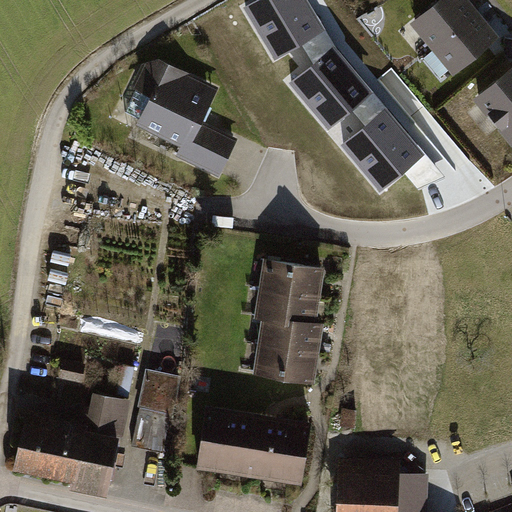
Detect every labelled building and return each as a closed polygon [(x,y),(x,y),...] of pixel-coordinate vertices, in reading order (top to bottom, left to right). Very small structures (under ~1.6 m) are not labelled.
[(304,0),(260,0),(270,16),(262,21),(279,50),(304,36),(319,61),(334,49),(304,0)] [(436,44),(475,12),(464,0),(441,0),(417,21),(436,44)] [(436,44),(455,67),(494,35),(475,12),(436,44)] [(319,61),(305,73),(317,87),(309,94),(331,120),(353,102),(371,123),(386,111),(334,49),(319,61)] [(185,74),(161,63),(147,67),(138,85),(139,85),(127,111),(143,119),(143,121),(187,142),(182,153),(218,171),(234,140),(198,122),(209,98),(180,83),(185,74)] [(511,69),(480,96),(511,135),(511,69)] [(357,135),(369,149),(361,155),(384,182),(405,164),(423,185),(438,173),(386,111),(371,123),(357,135)] [(321,267),(268,259),(264,287),(317,295),(321,267)] [(317,295),(264,287),(259,315),(271,317),(271,316),(313,322),(313,321),(317,295)] [(271,316),(271,317),(266,343),(316,351),(320,323),(313,321),(313,322),(271,316)] [(316,351),(266,343),(262,371),(312,378),(316,351)] [(81,379),(84,365),(65,361),(62,374),(81,379)] [(142,399),(173,406),(180,377),(148,370),(142,399)] [(85,431),(25,419),(16,463),(109,483),(127,399),(99,393),(93,423),(87,422),(85,431)] [(173,406),(142,399),(140,411),(171,418),(173,406)] [(310,424),(208,408),(200,462),(220,465),(221,458),(233,460),(235,468),(269,473),(278,467),(282,468),(281,475),(301,478),(310,424)] [(357,410),(345,408),(343,424),(356,425),(357,410)] [(171,418),(140,411),(132,443),(164,450),(171,418)] [(342,511),(409,511),(409,503),(424,503),(426,473),(344,470),(342,511)] [(424,511),(424,503),(409,503),(409,511),(424,511)]
